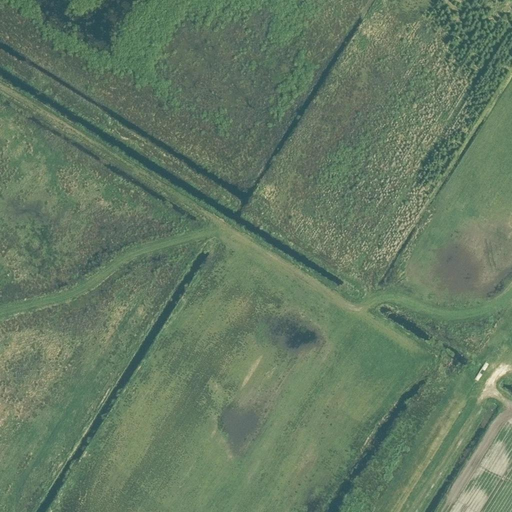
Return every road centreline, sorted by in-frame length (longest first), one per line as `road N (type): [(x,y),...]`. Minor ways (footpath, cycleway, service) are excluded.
road 1 (track): [(511,402),(461,381),(443,362),(225,228)]
road 2 (track): [(225,228),(0,87)]
road 3 (track): [(0,315),(85,287),(139,252),(225,228)]
road 4 (track): [(511,352),(411,511)]
